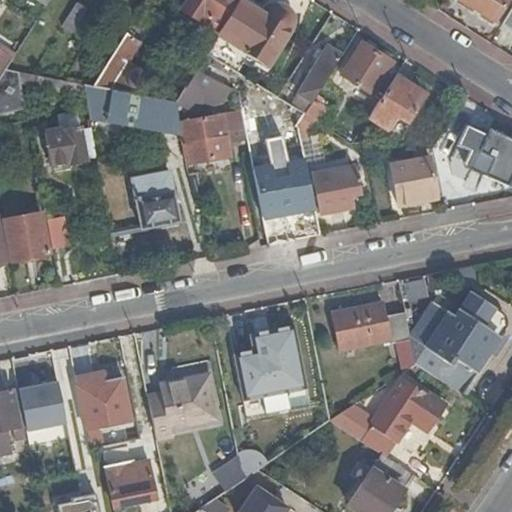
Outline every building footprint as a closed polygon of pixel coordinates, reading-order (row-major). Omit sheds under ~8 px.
[(186,0),(178,12),(217,36),(237,5),(239,0),(186,0)] [(448,0),(491,27),(508,0),(448,0)] [(237,5),(217,36),(226,41),(244,52),(243,55),(263,68),(273,50),(284,34),(287,26),(286,20),(282,15),(277,13),(272,12),(268,13),(263,21),(237,5)] [(511,36),(511,10),(498,32),(510,39),(511,36)] [(138,45),(122,36),(88,90),(129,99),(131,99),(140,84),(136,83),(117,78),(126,63),(138,45)] [(226,41),(217,36),(210,47),(219,52),(226,41)] [(358,47),(338,79),(354,90),(374,57),(358,47)] [(324,52),(295,99),(310,109),(339,61),(324,52)] [(0,116),(21,112),(16,86),(14,76),(2,73),(9,63),(0,57),(0,116)] [(390,67),(374,57),(354,90),(361,94),(376,104),(391,80),(385,76),(390,67)] [(141,73),(126,63),(117,78),(136,83),(140,84),(142,84),(146,76),(141,73)] [(201,63),(194,74),(219,87),(225,77),(201,63)] [(219,87),(194,74),(173,107),(190,110),(197,98),(209,104),(219,87)] [(65,86),(14,76),(16,86),(63,96),(65,86)] [(419,98),(391,80),(376,104),(366,121),(385,131),(392,119),(403,125),(419,98)] [(79,89),(81,99),(127,107),(129,99),(88,90),(79,89)] [(361,94),(354,90),(347,101),(353,105),(361,94)] [(127,107),(81,99),(86,123),(177,139),(176,130),(174,116),(127,107)] [(129,99),(127,107),(174,116),(173,107),(131,99),(129,99)] [(173,107),(174,116),(176,130),(190,127),(189,118),(194,117),(193,111),(190,110),(173,107)] [(303,120),(296,130),(304,173),(315,171),(308,138),(315,128),(303,120)] [(176,130),(177,139),(183,172),(226,163),(219,122),(190,127),(176,130)] [(75,132),(41,140),(47,172),(65,169),(65,171),(83,167),(75,132)] [(511,171),(511,145),(486,134),(468,175),(503,191),(511,171)] [(387,168),(394,207),(438,199),(430,159),(387,168)] [(347,200),(357,198),(351,172),(311,180),(319,219),(350,212),(347,200)] [(165,177),(130,184),(131,193),(167,185),(165,177)] [(167,185),(131,193),(139,233),(175,226),(167,185)] [(3,228),(0,228),(0,237),(5,265),(43,257),(34,217),(2,223),(3,228)] [(60,225),(44,227),(49,252),(65,249),(60,225)] [(411,357),(414,368),(436,384),(445,369),(451,363),(473,378),(485,360),(478,356),(491,340),(475,329),(488,311),(471,299),(455,324),(448,319),(432,342),(424,355),(411,357)] [(421,335),(432,342),(448,319),(451,315),(440,307),(421,335)] [(358,351),(392,344),(399,380),(414,370),(414,368),(411,357),(402,316),(382,321),(380,309),(332,319),(341,365),(360,361),(358,351)] [(488,311),(475,329),(491,340),(478,356),(485,360),(496,344),(503,335),(503,330),(503,327),(503,325),(502,323),(501,321),(488,311)] [(282,347),(279,335),(235,344),(244,381),(298,371),(293,344),(282,347)] [(451,363),(445,369),(436,384),(458,399),(473,378),(451,363)] [(159,398),(145,401),(153,445),(169,441),(168,434),(216,424),(212,405),(218,404),(210,366),(171,374),(165,378),(157,380),(158,389),(157,389),(159,398)] [(12,368),(0,370),(0,383),(2,396),(17,393),(12,368)] [(103,376),(72,382),(82,433),(127,425),(120,381),(104,384),(103,376)] [(369,413),(377,419),(357,446),(378,460),(381,462),(406,426),(421,437),(439,411),(426,402),(427,401),(400,384),(385,406),(376,401),(369,413)] [(0,396),(0,449),(6,449),(3,433),(12,432),(14,445),(26,442),(17,393),(2,396),(0,396)] [(326,422),(322,398),(309,401),(314,424),(326,422)] [(363,415),(358,407),(343,417),(349,425),(363,415)] [(14,445),(14,447),(17,461),(30,459),(26,442),(14,445)] [(126,469),(124,458),(98,462),(110,511),(153,503),(146,465),(126,469)] [(345,510),(348,511),(387,511),(408,481),(381,462),(378,460),(368,475),(355,467),(346,481),(359,489),(345,510)] [(258,473),(252,466),(239,474),(246,482),(258,473)] [(239,474),(227,482),(234,489),(246,482),(239,474)] [(234,489),(227,482),(212,493),(218,500),(234,489)] [(315,511),(271,483),(266,491),(296,511),(315,511)]
